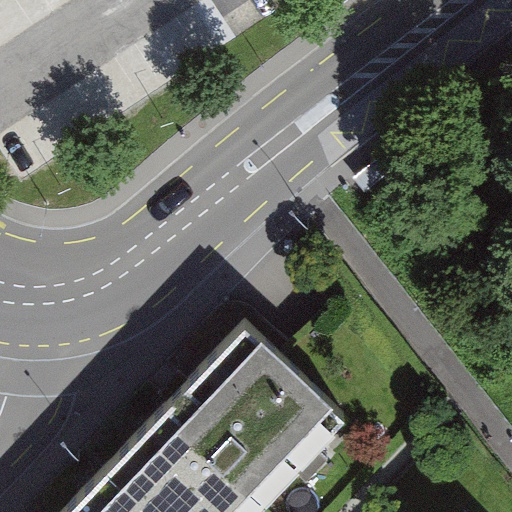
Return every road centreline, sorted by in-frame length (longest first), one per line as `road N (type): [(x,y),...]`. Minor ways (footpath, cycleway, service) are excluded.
road 1 (tertiary): [(27,298),(71,293),(121,272),(469,0)]
road 2 (unclassified): [(0,415),(27,298)]
